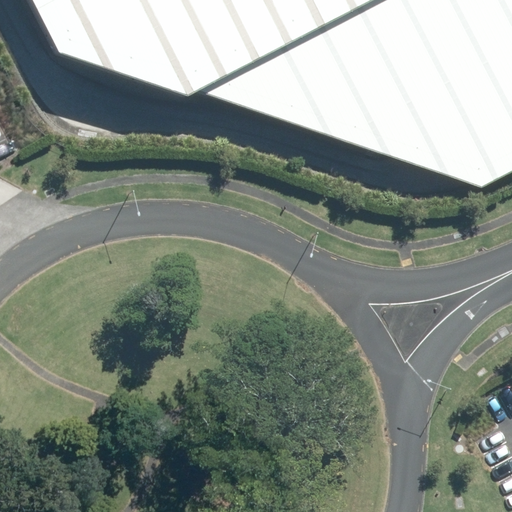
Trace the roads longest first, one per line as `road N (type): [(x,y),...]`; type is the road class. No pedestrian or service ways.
road 1 (unclassified): [(0,272),(93,220),(181,211),(267,232),(340,282)]
road 2 (unclassified): [(487,286),(431,354),(409,410)]
road 3 (unclassified): [(340,282),(405,291),(487,286)]
road 4 (unclassified): [(340,282),(381,335),(409,410)]
